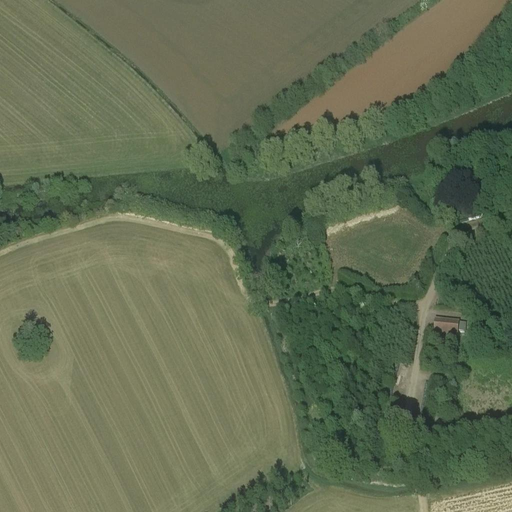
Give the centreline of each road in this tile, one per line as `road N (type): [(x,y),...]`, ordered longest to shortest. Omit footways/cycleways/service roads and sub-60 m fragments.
road 1 (track): [(0,265),(101,223),(131,225),(211,245),(231,261),(249,302),(327,289),(428,297)]
road 2 (track): [(422,511),(405,442),(429,290),(448,247),(511,206)]
